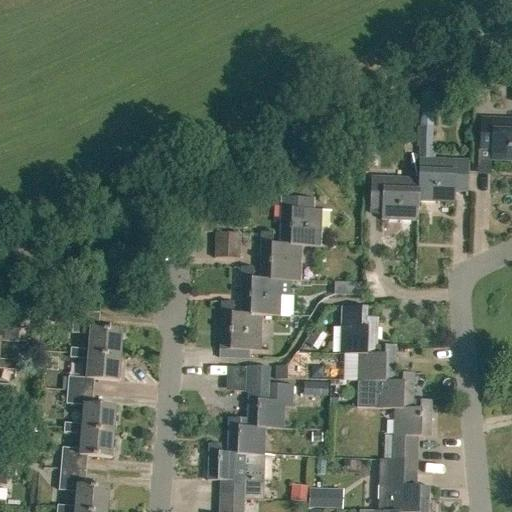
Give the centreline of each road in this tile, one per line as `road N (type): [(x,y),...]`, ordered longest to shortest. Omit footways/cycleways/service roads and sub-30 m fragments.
road 1 (track): [(0,251),(56,236),(511,35)]
road 2 (residential): [(480,511),(460,296),(476,268),(511,252)]
road 3 (residential): [(159,511),(182,257)]
